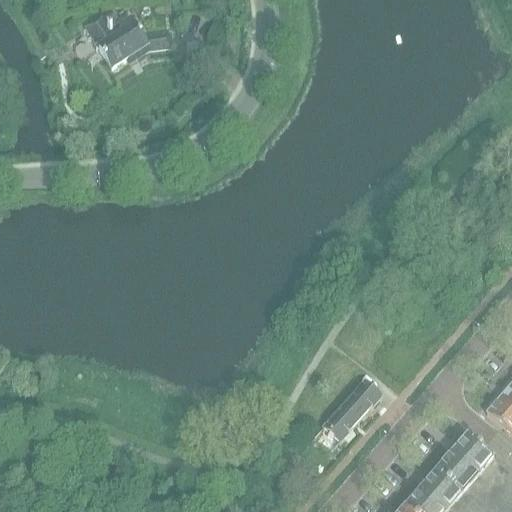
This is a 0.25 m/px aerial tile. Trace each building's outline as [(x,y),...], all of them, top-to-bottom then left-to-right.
[(86,30),(90,37),(111,71),(133,58),(137,60),(149,53),(172,50),(170,37),(142,40),(131,22),(120,30),(123,35),(115,40),(103,20),(86,30)] [(340,446),(382,401),(364,385),(322,430),(340,446)] [(511,388),(499,402),(511,412),(511,388)] [(511,412),(499,402),(486,416),(511,436),(511,412)] [(511,511),(511,477),(468,439),(405,511),(511,511)]
